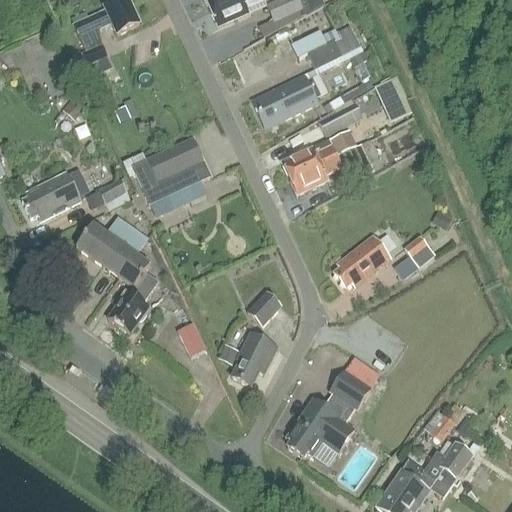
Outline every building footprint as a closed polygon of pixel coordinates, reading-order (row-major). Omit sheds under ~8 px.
[(77,0),(60,0),(65,11),(80,4),(77,0)] [(117,39),(140,28),(127,0),(126,0),(104,10),(106,14),(87,23),(84,17),(71,23),(80,41),(112,27),(117,39)] [(203,0),(210,14),(241,0),(203,0)] [(241,0),(210,14),(218,31),(250,16),(247,10),(263,3),(269,0),(241,0)] [(296,0),(287,0),(267,10),(273,24),(278,34),(305,20),(302,15),(303,14),(296,0)] [(266,27),(259,30),(263,42),(271,38),(266,27)] [(319,36),(291,49),(298,64),(307,59),(315,75),(360,53),(349,30),(337,36),(336,33),(322,40),(319,36)] [(82,58),(87,70),(106,61),(101,50),(82,58)] [(265,134),(317,108),(303,80),(252,106),(265,134)] [(376,93),(385,111),(396,105),(395,103),(401,100),(394,85),(376,93)] [(130,102),(123,106),(125,110),(130,122),(138,118),(130,102)] [(62,115),(73,124),(82,113),(71,104),(62,115)] [(357,108),(321,127),(329,141),(365,123),(357,108)] [(125,110),(114,115),(120,127),(130,122),(125,110)] [(351,155),(356,152),(348,135),(282,167),(290,184),(351,155)] [(149,210),(212,182),(194,143),(132,171),(149,210)] [(342,172),(350,187),(373,176),(360,150),(356,152),(351,155),(290,184),(298,201),(328,186),(325,180),(342,172)] [(40,225),(81,204),(67,176),(26,197),(29,204),(23,207),(31,224),(38,221),(40,225)] [(109,215),(130,204),(120,184),(98,195),(109,215)] [(444,219),(437,231),(446,235),(452,223),(444,219)] [(92,229),(75,252),(119,283),(136,260),(147,244),(118,223),(107,239),(92,229)] [(356,293),(392,264),(373,240),(337,269),(340,273),(334,278),(345,293),(352,288),(356,293)] [(419,242),(403,253),(409,261),(411,265),(418,274),(434,262),(428,253),(419,242)] [(119,308),(107,324),(128,340),(138,326),(141,325),(149,314),(142,308),(157,287),(143,277),(149,269),(136,260),(119,283),(133,294),(129,300),(124,296),(116,307),(119,308)] [(267,298),(247,318),(261,332),(281,312),(267,298)] [(189,362),(205,354),(192,328),(177,336),(189,362)] [(262,379),(277,351),(251,337),(236,364),(239,366),(231,381),(250,392),(258,377),(262,379)] [(219,364),(232,370),(239,356),(226,350),(219,364)] [(312,461),(321,447),(338,459),(353,436),(345,430),(355,415),(356,416),(370,395),(344,377),(330,397),(333,399),(323,413),(313,406),(287,444),(291,447),(288,452),(303,462),(306,457),(312,461)] [(442,421),(429,438),(441,446),(453,429),(442,421)] [(444,463),(438,473),(442,476),(456,485),(473,460),(454,448),(444,463)] [(400,478),(377,511),(417,511),(435,487),(423,478),(408,469),(402,478),(400,478)]
